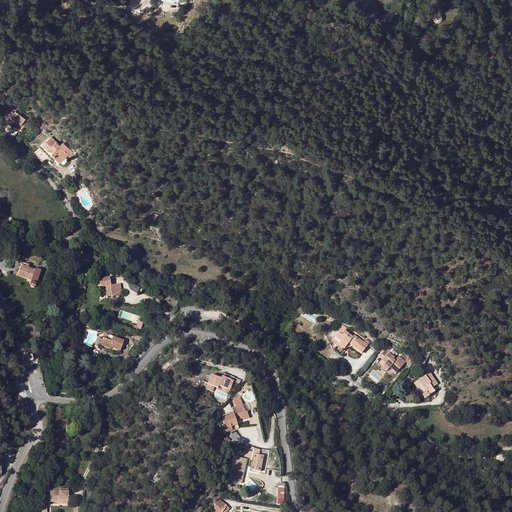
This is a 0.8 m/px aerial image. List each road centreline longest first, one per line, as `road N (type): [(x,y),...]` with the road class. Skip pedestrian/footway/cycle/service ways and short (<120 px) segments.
road 1 (track): [(125,383),(147,342),(180,314),(244,321),(362,388),(424,441),(500,447),(511,487)]
road 2 (tertiary): [(32,398),(97,399),(172,337),(223,339),(268,373),(291,511)]
road 3 (residential): [(17,251),(64,240),(75,223),(63,195),(0,133)]
